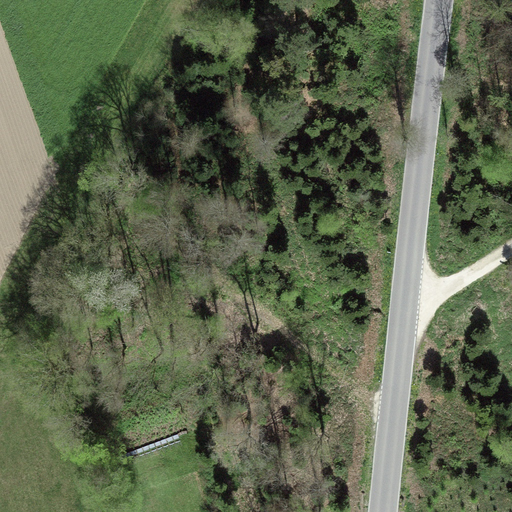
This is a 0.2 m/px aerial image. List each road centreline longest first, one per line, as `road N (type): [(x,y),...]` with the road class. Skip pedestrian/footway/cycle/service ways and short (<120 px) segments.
road 1 (tertiary): [(440,0),(378,511)]
road 2 (track): [(401,307),(511,246)]
